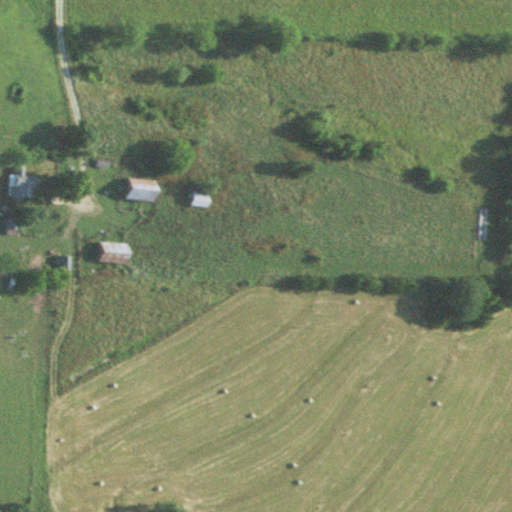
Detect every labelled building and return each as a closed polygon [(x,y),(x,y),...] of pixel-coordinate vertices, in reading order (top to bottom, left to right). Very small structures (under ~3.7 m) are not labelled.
[(31,199),(31,175),(23,175),(23,166),(9,166),(9,199),(31,199)] [(151,202),(152,180),(123,179),(122,200),(151,202)] [(205,207),(206,188),(191,187),(190,207),(205,207)] [(124,243),(97,243),(97,263),(124,263),(124,243)] [(135,309),(132,297),(100,307),(104,319),(135,309)]
